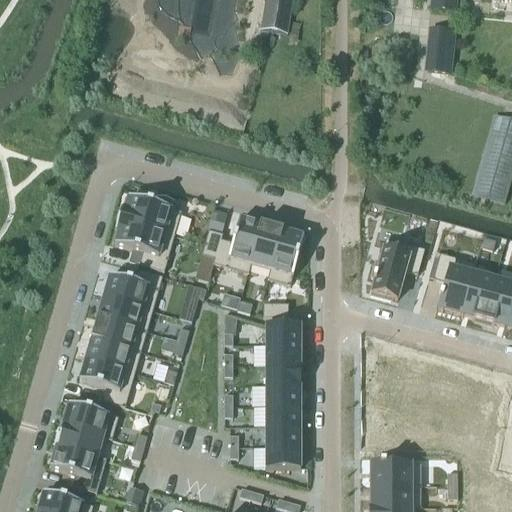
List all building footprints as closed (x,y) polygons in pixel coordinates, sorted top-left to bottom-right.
[(265,0),(260,33),(286,38),(291,0),(265,0)] [(431,0),(430,13),(442,14),(454,16),(455,0),(431,0)] [(428,29),(426,75),(453,76),(456,31),(428,29)] [(511,174),(511,125),(494,120),(472,198),(503,207),(511,174)] [(120,213),(117,225),(173,241),(180,217),(171,214),(174,206),(169,204),(161,202),(155,201),(153,209),(147,207),(127,202),(124,214),(120,213)] [(213,264),(212,269),(225,273),(247,279),(250,270),(249,269),(260,229),(238,223),(235,236),(232,246),(231,248),(226,246),(220,245),(219,245),(214,264),(213,264)] [(116,243),(113,250),(142,258),(138,270),(163,277),(173,241),(117,225),(114,236),(117,237),(116,243)] [(260,229),(249,269),(250,270),(269,275),(270,275),(281,235),(260,229)] [(205,243),(200,260),(213,264),(214,264),(219,245),(220,245),(222,239),(207,235),(205,243)] [(269,275),(266,284),(284,289),(289,291),(289,290),(294,274),(296,274),(300,260),(298,259),(299,252),(303,241),(281,235),(270,275),(269,275)] [(482,243),(479,252),(492,256),(494,246),(482,243)] [(373,286),(370,297),(370,299),(382,303),(383,301),(390,303),(396,304),(399,293),(401,294),(401,293),(400,292),(404,276),(416,280),(423,255),(405,250),(385,244),(382,253),(378,267),(374,266),(370,282),(372,282),(371,286),(373,286)] [(439,259),(432,284),(444,288),(441,300),(439,299),(438,304),(440,304),(437,314),(440,315),(440,316),(441,316),(442,315),(460,320),(472,278),(473,279),(475,269),(457,264),(439,259)] [(108,280),(102,302),(151,316),(161,282),(136,275),(133,287),(126,285),(118,283),(108,280)] [(472,278),(460,320),(461,320),(460,321),(461,322),(462,321),(471,323),(472,323),(472,325),(475,326),(478,327),(478,328),(481,329),(493,284),(473,279),(472,278)] [(511,289),(493,284),(481,329),(484,329),(485,329),(491,331),(492,329),(493,329),(502,332),(502,333),(503,333),(503,332),(504,332),(511,303),(511,289)] [(102,302),(96,323),(146,337),(151,316),(102,302)] [(239,306),(236,315),(249,319),(251,309),(239,306)] [(262,309),(262,322),(287,323),(287,309),(262,309)] [(96,323),(90,344),(140,358),(146,337),(96,323)] [(299,329),(264,329),(264,350),(299,351),(299,329)] [(179,333),(175,345),(185,348),(188,336),(179,333)] [(223,339),(223,350),(232,350),(232,339),(224,339),(223,339)] [(90,344),(84,364),(134,378),(140,358),(90,344)] [(175,345),(171,358),(181,361),(185,348),(175,345)] [(373,349),(362,386),(383,392),(393,355),(373,349)] [(252,351),(252,371),(264,371),(299,371),(299,351),(264,350),(264,351),(252,351)] [(393,355),(383,392),(399,397),(409,360),(393,355)] [(232,360),(223,360),(223,371),(232,371),(232,360)] [(409,360),(399,397),(418,403),(429,366),(409,360)] [(84,364),(78,386),(103,393),(99,405),(111,409),(124,412),(134,378),(84,364)] [(232,371),(223,371),(223,382),(232,382),(232,371)] [(299,371),(264,371),(264,391),(299,391),(299,371)] [(167,374),(163,387),(172,390),(176,377),(167,374)] [(429,382),(426,392),(436,395),(439,395),(442,386),(429,382)] [(466,382),(460,401),(497,412),(503,392),(493,390),(494,388),(489,387),(489,388),(466,382)] [(299,391),(264,391),(264,412),(299,412),(299,391)] [(426,392),(424,402),(433,405),(436,395),(426,392)] [(232,400),(223,400),(223,411),(232,412),(232,400)] [(460,401),(456,418),(493,428),(497,412),(460,401)] [(68,409),(61,430),(102,442),(106,443),(106,444),(111,446),(117,423),(68,409)] [(232,412),(223,411),(223,423),(229,423),(232,423),(232,412)] [(299,412),(264,412),(264,432),(299,432),(299,412)] [(456,418),(450,437),(488,448),(494,428),(493,428),(456,418)] [(61,430),(55,451),(96,463),(100,464),(101,463),(106,444),(106,443),(102,442),(61,430)] [(299,432),(264,432),(264,453),(299,453),(299,432)] [(421,435),(417,448),(427,450),(430,438),(421,435)] [(137,439),(133,451),(143,454),(145,444),(146,441),(137,439)] [(237,441),(229,441),(229,452),(237,452),(237,441)] [(395,445),(385,445),(385,455),(395,455),(395,445)] [(406,445),(395,445),(395,455),(406,455),(406,445)] [(374,449),(361,449),(361,459),(374,459),(374,449)] [(55,451),(49,473),(74,480),(70,492),(94,499),(95,499),(99,486),(104,469),(105,464),(101,463),(100,464),(96,463),(55,451)] [(133,451),(129,464),(139,466),(143,454),(133,451)] [(237,452),(229,452),(229,464),(237,464),(237,452)] [(264,453),(252,453),(252,472),(264,472),(264,474),(299,474),(299,453),(264,453)] [(369,475),(368,475),(368,476),(369,476),(369,492),(420,492),(420,469),(410,469),(384,469),(384,467),(379,467),(379,469),(369,469),(369,475)] [(469,487),(462,510),(468,511),(482,511),(492,479),(473,473),(470,483),(468,482),(467,487),(469,487)] [(446,479),(446,492),(456,491),(456,478),(446,479)] [(492,479),(482,511),(500,511),(508,483),(492,479)] [(508,483),(500,511),(511,511),(511,483),(508,482),(508,483)] [(456,491),(446,492),(446,505),(456,504),(456,491)] [(131,492),(126,507),(138,511),(142,496),(131,492)] [(369,497),(368,497),(368,498),(369,498),(369,511),(419,511),(420,492),(369,492),(369,497)] [(240,494),(238,502),(249,505),(251,497),(240,494)] [(39,509),(38,511),(91,511),(92,511),(50,499),(40,496),(39,499),(37,508),(39,509)] [(251,497),(249,505),(260,508),(262,500),(251,497)]
